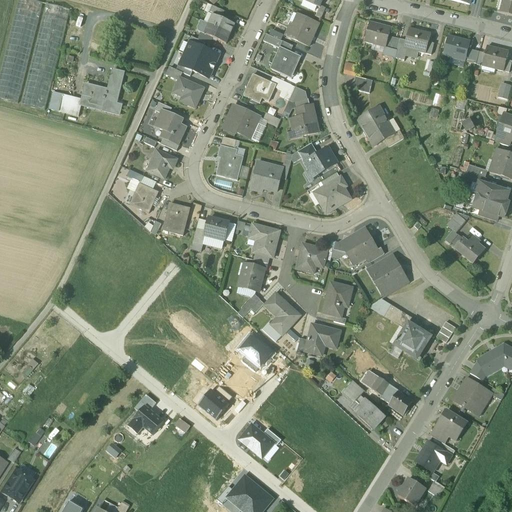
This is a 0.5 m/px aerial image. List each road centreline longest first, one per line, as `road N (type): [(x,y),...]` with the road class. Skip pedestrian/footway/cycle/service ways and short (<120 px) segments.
road 1 (residential): [(0,365),(50,306),(193,0)]
road 2 (residential): [(267,0),(198,152),(194,180),(207,199),(300,225)]
road 3 (residential): [(362,511),(488,317)]
road 4 (residential): [(382,201),(328,97),(355,1)]
road 5 (residential): [(488,317),(424,273),(382,201)]
road 6 (residential): [(355,1),(511,38)]
road 7 (residential): [(223,440),(107,345)]
